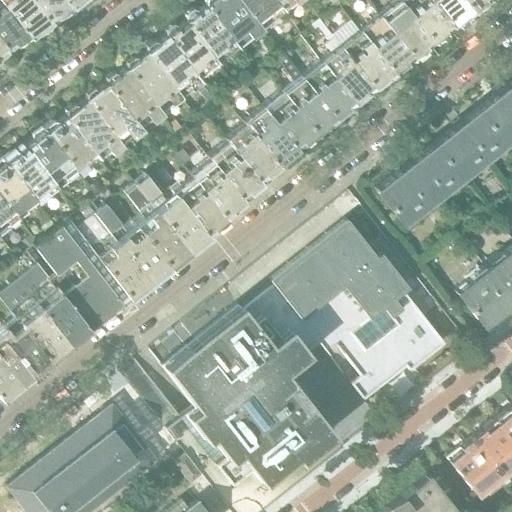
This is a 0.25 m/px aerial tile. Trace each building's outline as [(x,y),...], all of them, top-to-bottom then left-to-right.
[(46,21),(30,0),(0,0),(0,3),(26,37),(34,30),(40,32),(46,26),(46,21)] [(66,11),(66,4),(62,0),(30,0),(46,21),(54,15),(60,16),(66,11)] [(257,26),(235,0),(201,0),(201,2),(233,45),(257,26)] [(235,0),(257,26),(278,10),(269,0),(235,0)] [(290,0),(269,0),(278,10),(290,0)] [(311,7),(305,0),(299,0),(298,1),(306,11),(311,7)] [(427,42),(428,40),(397,0),(393,0),(376,14),(408,55),(413,56),(421,50),(421,45),(423,46),(427,42)] [(448,24),(429,0),(397,0),(428,40),(432,41),(440,35),(441,30),(443,30),(447,27),(448,24)] [(467,9),(460,0),(429,0),(448,24),(452,25),(460,19),(461,14),(463,15),(467,11),(467,9)] [(460,0),(467,9),(471,9),(475,7),(478,4),(480,0),(460,0)] [(233,45),(201,2),(194,8),(188,6),(181,11),(181,18),(214,61),(233,45)] [(17,44),(26,37),(0,3),(0,43),(4,49),(11,43),(17,44)] [(408,55),(376,14),(356,29),(388,71),(393,72),(401,66),(402,61),(403,61),(408,58),(408,55)] [(194,76),(214,61),(181,18),(174,23),(168,22),(162,27),(162,33),(194,76)] [(369,86),(370,86),(337,45),(317,18),(310,25),(313,29),(315,27),(326,41),(323,44),(327,49),(329,51),(318,60),(350,101),(355,102),(363,96),(363,91),(365,92),(369,88),(369,86)] [(388,73),(388,71),(356,29),(337,45),(370,86),(373,86),(377,84),(380,81),(382,78),(382,76),(384,77),(388,73)] [(196,79),(162,33),(154,39),(148,37),(142,42),(141,49),(176,94),(177,93),(175,90),(182,85),(184,88),(196,79)] [(164,103),(176,94),(141,49),(134,55),(128,53),(122,58),(121,65),(158,110),(159,109),(156,105),(161,101),(164,103)] [(331,116),(299,74),(286,57),(280,49),(276,51),(272,55),(283,67),(282,68),(292,80),(280,90),(314,134),(324,126),(324,121),(326,122),(331,118),(331,116)] [(350,103),(350,101),(318,60),(299,74),(331,116),(335,116),(339,115),(342,112),(343,108),(343,106),(345,107),(350,103)] [(158,110),(121,65),(114,70),(108,69),(101,74),(101,81),(126,113),(134,124),(145,115),(148,118),(154,113),(158,110)] [(240,80),(245,87),(253,81),(247,75),(247,74),(240,80)] [(503,138),(511,130),(511,79),(504,86),(502,83),(494,90),(496,92),(478,106),(503,138)] [(238,94),(245,87),(240,80),(232,86),(238,94)] [(134,124),(126,113),(101,81),(94,86),(88,85),(81,90),(81,96),(93,113),(114,139),(125,131),(128,134),(137,127),(134,124)] [(304,142),(314,134),(280,90),(260,105),(292,146),(294,147),(298,143),(299,141),(304,142)] [(117,143),(114,139),(93,113),(81,96),(74,102),(68,101),(61,106),(61,112),(61,113),(93,156),(104,148),(106,151),(117,143)] [(292,146),(260,105),(241,120),(242,122),(273,162),(275,162),(279,159),(279,157),(284,157),(294,149),(292,146)] [(430,144),(454,176),(503,138),(478,106),(460,120),(458,118),(450,124),(452,127),(430,144)] [(95,160),(93,156),(61,113),(52,121),(48,119),(39,126),(74,171),(82,164),(85,168),(95,160)] [(275,164),(273,162),(242,122),(223,137),(225,140),(252,175),(255,179),(257,180),(262,176),(262,174),(266,174),(270,171),(273,168),(275,164)] [(65,178),(74,171),(39,126),(30,133),(29,139),(20,145),(57,190),(68,181),(65,178)] [(252,175),(225,140),(206,155),(208,158),(207,158),(237,197),(240,197),(244,194),(244,192),(249,193),(257,187),(257,182),(255,179),(252,175)] [(398,220),(454,176),(430,144),(408,161),(406,159),(397,165),(399,168),(373,189),(398,220)] [(57,190),(20,145),(12,152),(8,151),(0,156),(0,158),(35,201),(44,194),(47,198),(57,190)] [(187,159),(178,147),(172,152),(181,164),(187,159)] [(27,208),(35,201),(0,158),(0,199),(18,220),(29,211),(27,208)] [(191,175),(190,176),(221,214),(222,215),(227,211),(227,209),(231,210),(239,204),(239,200),(237,197),(207,158),(189,172),(191,175)] [(170,178),(161,167),(155,172),(164,183),(170,178)] [(203,232),(172,193),(172,194),(162,201),(140,174),(132,181),(185,251),(205,235),(203,232)] [(221,214),(190,176),(170,192),(172,194),(172,193),(203,232),(205,232),(209,229),(209,227),(214,228),(222,222),(222,217),(221,214)] [(166,266),(185,251),(132,181),(120,190),(142,217),(133,223),(166,266)] [(9,227),(18,220),(0,199),(0,228),(6,224),(9,227)] [(125,297),(145,282),(91,212),(83,202),(64,217),(125,297)] [(166,266),(133,223),(125,230),(103,202),(91,212),(145,282),(166,266)] [(445,220),(431,202),(425,207),(430,214),(439,225),(445,220)] [(125,297),(64,217),(34,241),(32,242),(23,250),(33,263),(84,330),(125,297)] [(249,469),(258,481),(291,455),(294,460),(329,433),(312,411),(301,418),(295,411),(298,408),(279,383),(276,385),(270,378),(316,341),(341,374),(351,366),(357,374),(347,381),(360,398),(403,365),(406,370),(441,342),(414,307),(404,315),(391,297),(400,290),(343,218),(266,278),(270,283),(239,308),(235,303),(158,364),(191,406),(182,413),(201,438),(206,434),(223,456),(214,463),(230,484),(249,469)] [(470,232),(465,225),(458,231),(463,238),(470,232)] [(24,246),(33,239),(29,234),(20,241),(24,246)] [(511,296),(511,295),(511,250),(509,247),(453,291),(478,322),(503,302),(505,304),(511,299),(511,296)] [(66,344),(84,330),(33,263),(14,278),(66,344)] [(0,297),(47,359),(66,344),(14,278),(0,289),(0,297)] [(47,359),(0,297),(0,300),(12,316),(0,325),(0,358),(10,351),(28,374),(47,359)] [(0,396),(28,374),(10,351),(0,358),(0,396)] [(511,444),(511,401),(491,418),(511,444)] [(24,511),(85,511),(153,460),(108,403),(3,485),(24,511)] [(473,495),(511,463),(511,444),(491,418),(443,456),(473,495)] [(182,435),(172,423),(165,428),(175,440),(182,435)] [(200,474),(183,452),(171,462),(188,483),(200,474)] [(446,511),(452,508),(425,474),(376,511),(446,511)] [(203,511),(194,500),(186,506),(179,498),(161,511),(203,511)]
